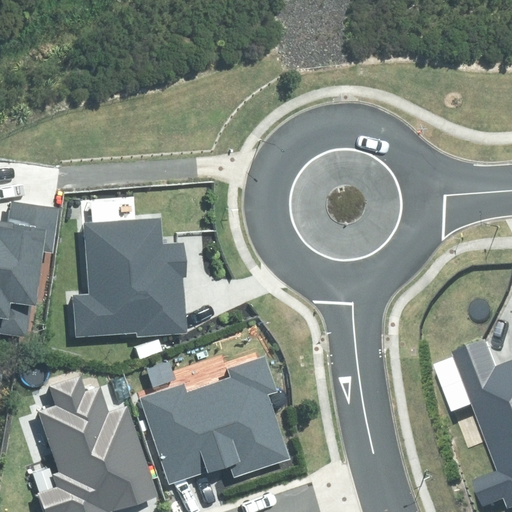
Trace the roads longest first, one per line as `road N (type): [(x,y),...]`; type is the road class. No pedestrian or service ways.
road 1 (residential): [(352,274),(326,272),(283,245),(266,197),(282,148),(324,119),(375,122),(410,150),(424,191)]
road 2 (residential): [(381,480),(352,274)]
road 3 (residential): [(424,191),(413,237),(397,256),(352,274)]
